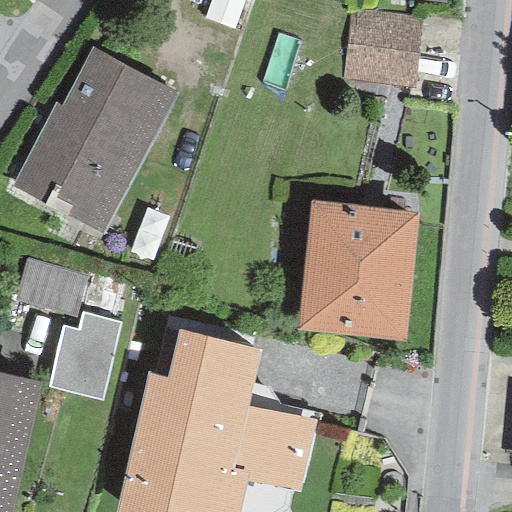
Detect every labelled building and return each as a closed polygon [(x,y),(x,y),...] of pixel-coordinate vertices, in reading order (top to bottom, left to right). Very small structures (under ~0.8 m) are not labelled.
[(419,20),(350,11),(342,79),(413,87),(419,20)] [(176,93),(91,48),(59,106),(54,103),(11,187),(100,235),(176,93)] [(417,214),(310,201),(297,331),(403,342),(417,214)] [(26,259),(14,301),(75,319),(86,277),(26,259)] [(62,326),(48,387),(101,401),(119,324),(81,313),(76,329),(62,326)] [(148,374),(116,511),(239,511),(245,483),(301,492),(315,421),(249,407),(260,350),(177,330),(165,379),(148,374)] [(11,511),(40,384),(0,373),(0,511),(11,511)]
